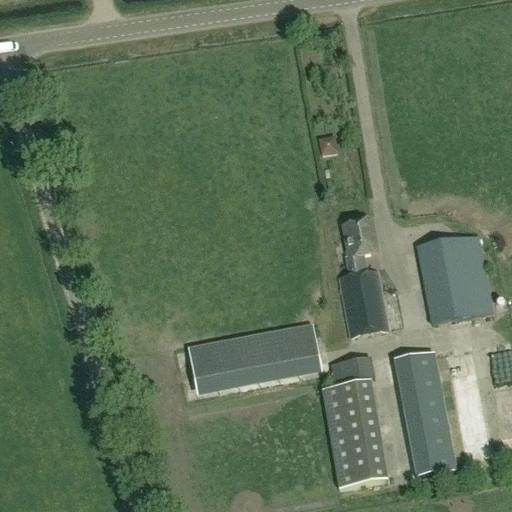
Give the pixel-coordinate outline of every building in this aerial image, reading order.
[(339,141),(323,142),(324,157),(340,156),(339,141)] [(354,229),(343,231),(349,262),(346,262),(349,280),(340,281),(351,343),(388,336),(377,275),(368,276),(365,260),(378,257),(372,225),(370,226),(369,220),(353,223),(354,229)] [(433,330),(493,318),(478,240),(418,251),(433,330)] [(219,382),(323,370),(319,337),(203,350),(206,377),(218,375),(219,382)] [(418,355),(396,362),(396,370),(409,412),(409,423),(413,434),(412,456),(415,466),(424,466),(434,463),(444,463),(445,441),(438,419),(438,409),(434,396),(443,393),(444,365),(440,354),(434,354),(428,355),(418,355)] [(331,389),(343,475),(386,469),(369,359),(336,364),(339,388),(331,389)] [(501,414),(511,413),(511,392),(499,394),(501,414)]
